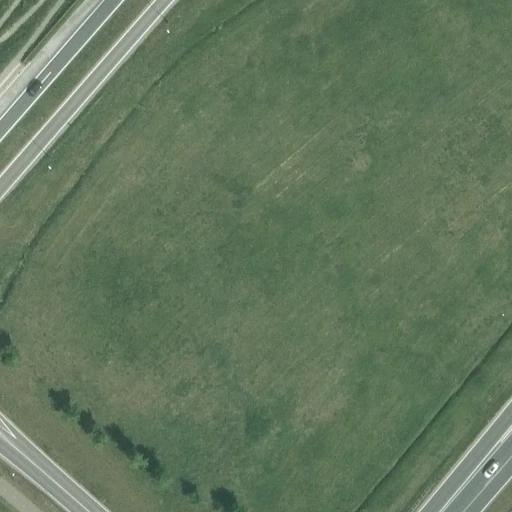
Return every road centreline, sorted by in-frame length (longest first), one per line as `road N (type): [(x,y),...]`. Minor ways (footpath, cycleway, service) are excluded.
road 1 (motorway): [(0,191),(169,0),(511,420),(445,511)]
road 2 (motorway): [(120,0),(0,134)]
